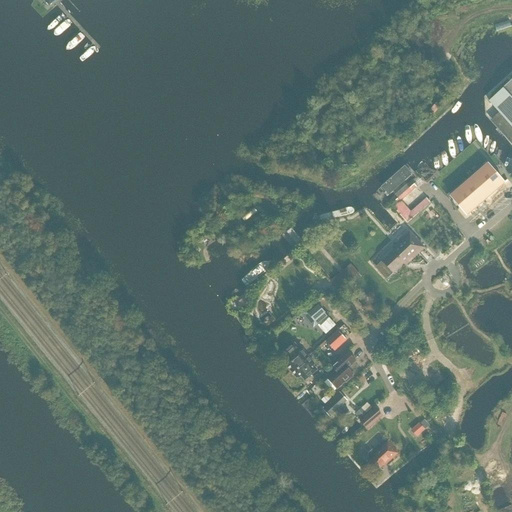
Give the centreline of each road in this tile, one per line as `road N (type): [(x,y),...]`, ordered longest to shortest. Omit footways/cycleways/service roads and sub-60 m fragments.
road 1 (track): [(161,511),(0,310)]
road 2 (residential): [(392,393),(374,354),(377,330),(511,204)]
road 3 (track): [(430,292),(430,346),(461,395),(452,447),(486,456),(511,416)]
